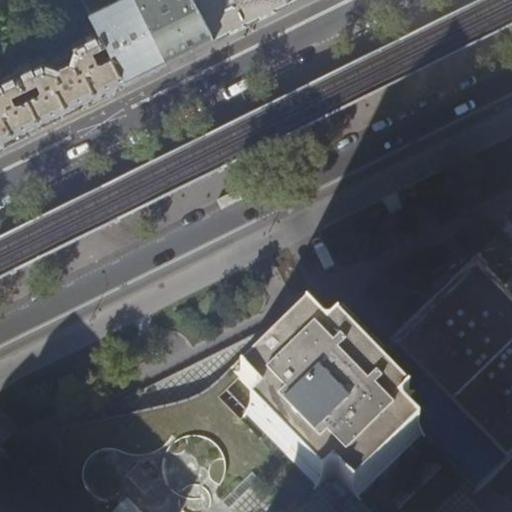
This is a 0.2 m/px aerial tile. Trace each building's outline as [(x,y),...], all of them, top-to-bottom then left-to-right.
[(84,0),(89,9),(108,0),(84,0)] [(95,21),(99,29),(125,81),(144,71),(166,60),(136,0),(108,0),(89,9),(95,21)] [(136,0),(166,60),(192,47),(215,36),(195,0),(136,0)] [(195,0),(215,36),(254,17),(287,0),(195,0)] [(96,95),(125,81),(99,29),(0,77),(0,142),(15,135),(96,95)] [(511,510),(511,307),(478,272),(468,281),(453,296),(400,345),(429,373),(409,394),(436,419),(454,401),(462,409),(472,419),(458,432),(458,455),(511,510)] [(256,406),(249,413),(264,429),(308,474),(320,487),(325,481),(329,479),(333,479),(338,481),(354,498),(370,482),(398,456),(428,427),(436,419),(409,394),(338,326),(331,333),(328,334),(325,335),(323,334),(305,315),(239,379),(257,398),(258,403),(256,406)] [(202,511),(240,475),(258,458),(235,434),(208,406),(159,418),(158,425),(151,432),(144,425),(130,439),(119,428),(91,455),(90,477),(103,489),(124,489),(137,502),(133,506),(138,511),(202,511)] [(487,511),(461,487),(449,474),(428,495),(410,511),(487,511)] [(304,511),(282,489),(266,489),(259,496),(242,511),(304,511)]
